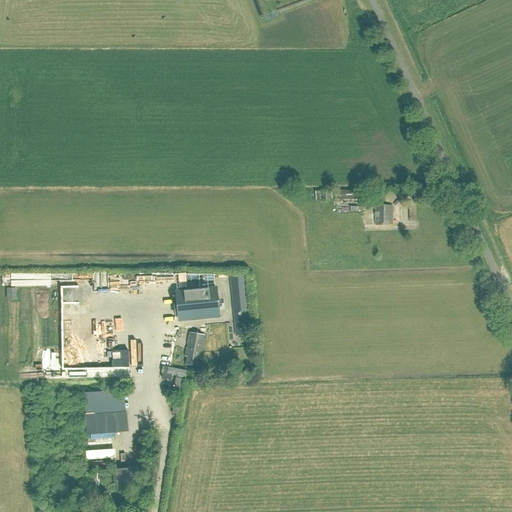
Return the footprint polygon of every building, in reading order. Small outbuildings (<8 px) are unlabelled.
[(335,190),(335,189),(322,190),(322,201),(329,201),(329,192),(335,192),(335,200),(361,200),(361,190),(335,190)] [(375,206),(375,226),(392,226),(392,206),(375,206)] [(177,291),(180,321),(219,317),(216,287),(177,291)] [(249,334),(245,302),(234,303),(237,335),(249,334)] [(107,308),(104,313),(116,319),(119,313),(107,308)] [(137,324),(145,324),(144,314),(136,315),(137,324)] [(147,342),(144,324),(138,325),(141,343),(147,342)] [(86,335),(96,333),(94,327),(85,330),(86,335)] [(185,357),(187,357),(186,365),(198,367),(199,360),(201,360),(205,336),(189,333),(185,357)] [(71,351),(72,364),(85,363),(84,351),(71,351)] [(101,357),(101,369),(127,368),(126,355),(101,357)] [(92,413),(93,431),(111,430),(109,398),(107,399),(106,390),(98,390),(98,396),(90,396),(91,414),(92,413)] [(108,444),(108,434),(93,435),(93,454),(111,454),(111,444),(108,444)] [(129,491),(130,470),(111,469),(110,498),(119,498),(120,491),(129,491)]
